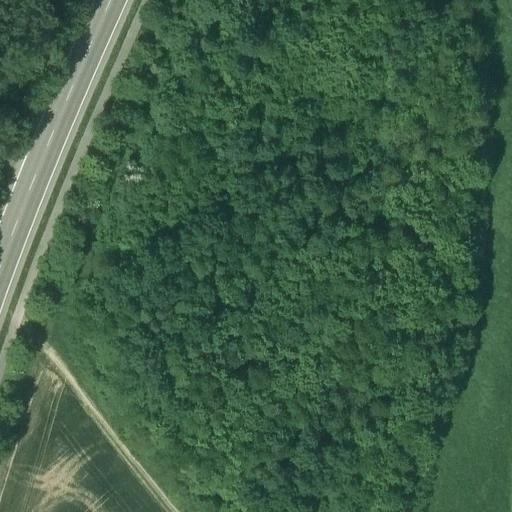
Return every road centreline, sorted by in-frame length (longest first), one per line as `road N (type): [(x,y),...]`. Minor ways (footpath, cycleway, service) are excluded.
road 1 (track): [(0,458),(34,332),(175,48),(249,0)]
road 2 (unclassified): [(0,271),(115,0)]
road 3 (track): [(172,511),(34,332),(0,319)]
